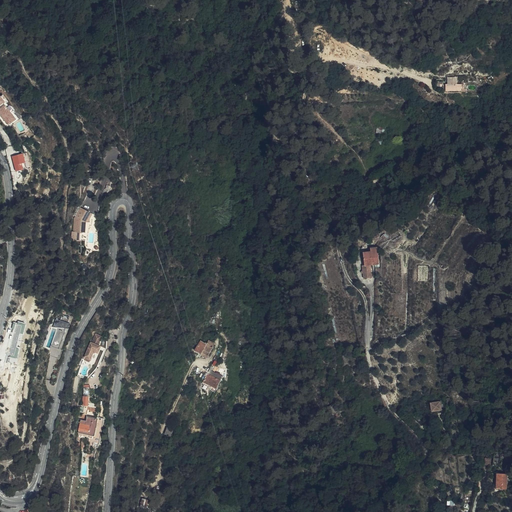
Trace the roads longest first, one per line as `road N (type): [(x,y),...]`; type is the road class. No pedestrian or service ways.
road 1 (unclassified): [(106,511),(122,330),(133,298),(124,201),(112,217),(111,277),(68,350),(42,477),(34,493),(17,501),(0,494)]
road 2 (unclassified): [(339,251),(364,296),(367,356),(386,402),(423,438),(435,511)]
road 3 (unclassified): [(0,322),(13,256),(0,158)]
